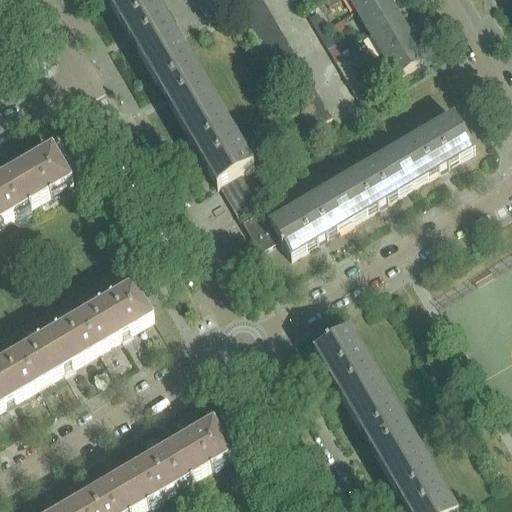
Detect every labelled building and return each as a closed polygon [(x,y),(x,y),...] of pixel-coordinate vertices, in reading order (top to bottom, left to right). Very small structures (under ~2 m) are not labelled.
[(125,36),(130,44),(132,47),(146,71),(183,49),(153,0),(127,0),(110,10),(110,12),(111,11),(125,35),(125,36)] [(232,0),(239,10),(255,0),(232,0)] [(260,0),(255,0),(239,10),(245,20),(265,8),(260,0)] [(347,0),(354,12),(375,0),(347,0)] [(387,0),(375,0),(354,12),(368,35),(398,17),(387,0)] [(265,8),(245,20),(251,31),(272,18),(265,8)] [(398,17),(368,35),(381,57),(411,40),(398,17)] [(272,18),(251,31),(257,41),(278,29),(272,18)] [(319,38),(327,33),(318,18),(310,23),(319,38)] [(278,29),(257,41),(263,51),(284,39),(278,29)] [(327,33),(319,38),(327,53),(336,48),(327,33)] [(284,39),(263,51),(269,62),(290,49),(284,39)] [(411,40),(381,57),(396,83),(426,65),(411,40)] [(182,132),(219,110),(183,49),(146,71),(161,96),(160,96),(167,108),(168,108),(182,132)] [(290,49),(269,62),(276,72),(296,60),(290,49)] [(0,56),(0,70),(10,65),(4,54),(0,56)] [(282,82),(302,70),(296,60),(276,72),(282,82)] [(346,85),(354,80),(344,63),(336,68),(346,85)] [(302,70),(282,82),(288,93),(308,80),(302,70)] [(308,80),(288,93),(294,103),(314,91),(308,80)] [(354,80),(346,85),(355,101),(363,97),(354,80)] [(294,103),(300,113),(321,101),(314,91),(294,103)] [(300,113),(306,123),(327,111),(321,101),(300,113)] [(219,110),(182,132),(197,157),(196,157),(197,159),(203,169),(204,168),(218,193),(217,193),(218,194),(221,193),(242,180),(255,172),(219,110)] [(313,134),(333,122),(327,111),(306,123),(313,134)] [(393,156),(415,192),(438,179),(439,180),(440,179),(439,177),(447,172),(448,174),(450,173),(450,172),(474,158),(474,159),(476,158),(454,121),(393,156)] [(12,178),(0,185),(0,201),(14,224),(74,189),(54,154),(21,173),(13,178),(12,178)] [(332,193),(354,228),(377,215),(378,215),(380,214),(379,212),(387,208),(388,210),(390,209),(389,208),(415,192),(393,156),(332,193)] [(242,180),(221,193),(227,203),(248,190),(242,180)] [(227,203),(233,213),(254,201),(248,190),(227,203)] [(354,228),(332,193),(271,229),(270,229),(281,247),(292,266),(293,265),(293,264),(317,250),(317,251),(319,250),(318,248),(326,243),(327,245),(329,244),(328,243),(354,228)] [(0,232),(14,224),(0,201),(0,232)] [(239,224),(241,223),(260,212),(254,201),(233,213),(239,224)] [(261,259),(281,247),(270,229),(271,229),(263,217),(243,229),(261,259)] [(135,291),(74,327),(95,362),(122,345),(130,341),(131,340),(155,326),(135,291)] [(74,327),(14,362),(34,397),(64,379),(65,379),(73,374),(95,362),(74,327)] [(329,384),(335,394),(336,396),(337,395),(351,420),(387,399),(387,398),(386,399),(351,339),(352,338),(351,337),(314,359),(315,360),(316,359),(330,384),(329,384)] [(14,362),(0,370),(0,416),(7,413),(16,408),(34,397),(14,362)] [(365,445),(370,454),(372,456),(387,481),(423,459),(422,459),(387,400),(388,399),(387,399),(351,420),(365,444),(365,445)] [(173,452),(154,463),(174,498),(235,462),(214,428),(182,447),(181,447),(174,452),(173,452)] [(400,506),(404,511),(452,511),(423,460),(423,459),(387,481),(401,505),(400,506)] [(115,486),(93,499),(101,511),(150,511),(174,498),(154,463),(124,481),(123,481),(115,486)] [(101,511),(93,499),(70,511),(101,511)]
